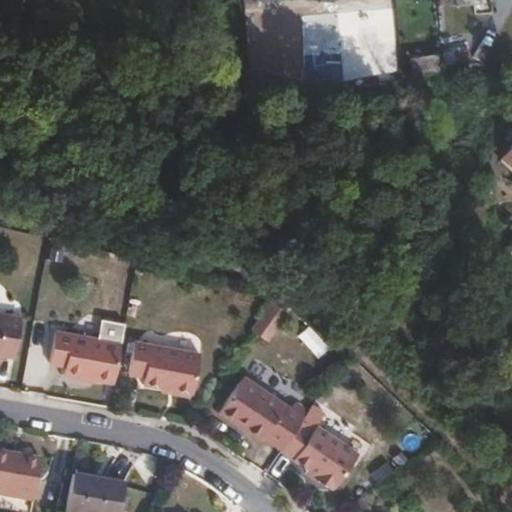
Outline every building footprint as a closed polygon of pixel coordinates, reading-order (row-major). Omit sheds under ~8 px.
[(464,40),(437,42),(438,54),(465,52),(464,40)] [(511,135),(501,148),(511,157),(511,135)] [(511,265),(499,275),(511,293),(511,265)] [(22,316),(0,311),(0,356),(0,355),(14,357),(22,316)] [(121,343),(125,322),(109,319),(101,325),(98,338),(121,343)] [(114,383),(121,343),(98,338),(56,329),(49,363),(65,366),(64,374),(114,383)] [(199,353),(134,341),(127,373),(144,376),(142,384),(192,393),(199,353)] [(301,420),(307,412),(294,402),(289,409),(245,376),(219,412),(235,424),(237,421),(246,427),(245,430),(261,441),(264,437),(282,449),(301,420)] [(359,454),(317,425),(314,429),(301,420),(282,449),(281,450),(310,470),(318,475),(315,479),(331,490),(333,487),(335,488),(359,454)] [(0,493),(35,500),(42,457),(21,453),(20,456),(10,454),(11,452),(0,449),(0,493)] [(315,479),(318,475),(310,470),(307,474),(315,479)] [(124,511),(126,511),(128,498),(123,492),(125,481),(106,478),(94,477),(73,474),(66,511),(124,511)]
